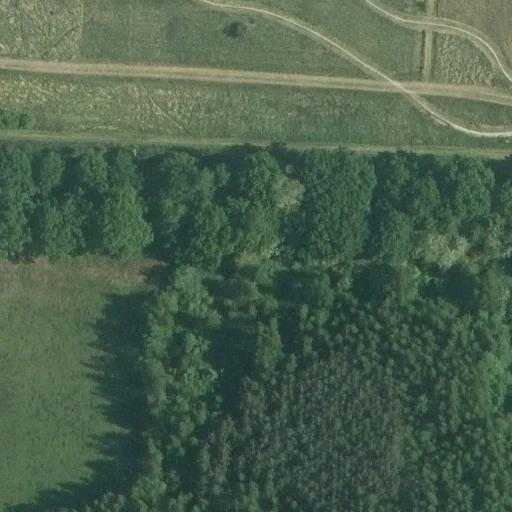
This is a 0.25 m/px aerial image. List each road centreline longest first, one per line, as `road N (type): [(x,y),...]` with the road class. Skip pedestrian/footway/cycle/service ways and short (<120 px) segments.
road 1 (track): [(511,147),(0,127)]
road 2 (track): [(511,185),(0,169)]
road 3 (track): [(0,62),(397,86)]
